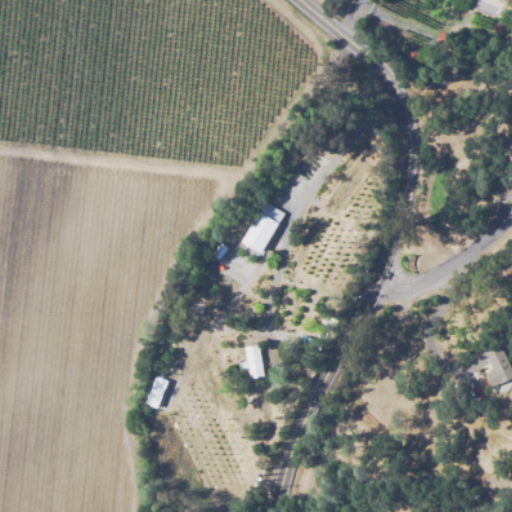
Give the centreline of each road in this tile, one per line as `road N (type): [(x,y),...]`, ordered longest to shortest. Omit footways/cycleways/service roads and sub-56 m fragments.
road 1 (tertiary): [(276,511),(287,462),(330,368),(388,269),(413,144),(383,73),(301,0)]
road 2 (residential): [(385,275),(442,272),(511,217)]
